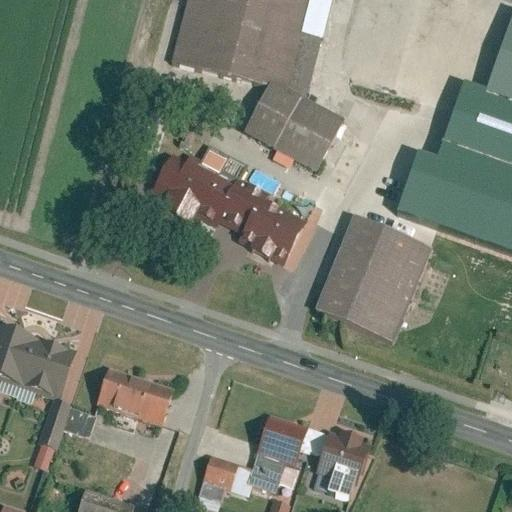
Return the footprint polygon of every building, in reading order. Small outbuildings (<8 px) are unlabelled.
[(192,0),(174,68),(310,104),(337,0),(192,0)] [(511,28),(430,229),(511,259),(511,28)] [(272,85),(245,135),(319,174),(346,124),(272,85)] [(240,247),(287,271),(310,227),(266,205),(270,197),(239,181),(236,188),(175,157),(155,198),(219,231),(222,225),(246,236),(240,247)] [(436,251),(357,218),(316,313),(395,347),(436,251)] [(0,385),(59,405),(77,355),(0,328),(0,385)] [(100,406),(163,428),(176,389),(113,367),(100,406)] [(65,432),(73,410),(56,405),(41,447),(43,448),(36,469),(50,474),(65,432)] [(99,419),(73,410),(65,432),(91,441),(99,419)] [(312,430),(271,416),(253,468),(213,455),(203,486),(232,495),(237,482),(280,497),(283,488),(297,492),(304,471),(299,468),(312,430)] [(366,443),(342,434),(336,449),(329,446),(318,476),(335,482),(330,496),(352,504),(357,490),(358,490),(370,460),(361,457),(366,443)] [(132,511),(133,510),(83,492),(75,511),(132,511)] [(292,511),(294,509),(276,503),(273,511),(292,511)]
